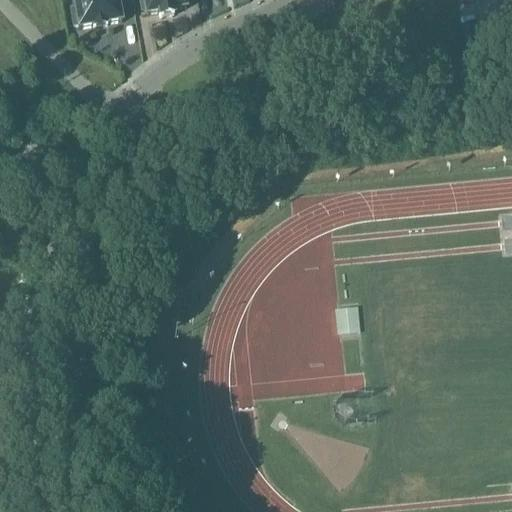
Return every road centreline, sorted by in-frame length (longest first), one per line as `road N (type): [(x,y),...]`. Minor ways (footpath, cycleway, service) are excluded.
road 1 (residential): [(48,511),(34,389),(42,283),(116,110)]
road 2 (residential): [(298,0),(202,42),(116,110)]
